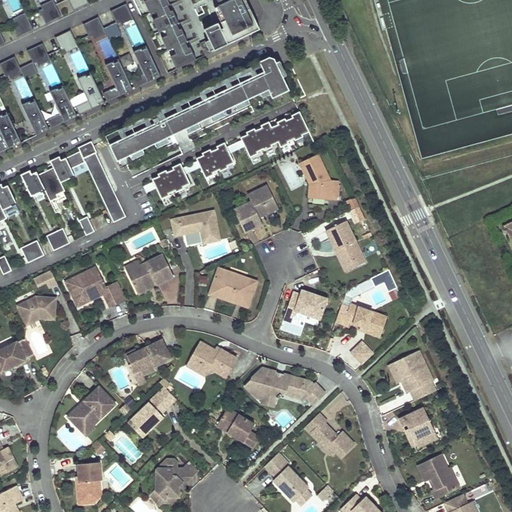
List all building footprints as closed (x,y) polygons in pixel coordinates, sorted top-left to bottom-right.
[(17,0),(8,0),(14,12),(21,9),(17,0)] [(46,24),(61,17),(55,5),(53,0),(41,6),(42,10),(39,11),(40,13),(46,24)] [(68,0),(74,11),(89,4),(87,0),(68,0)] [(180,67),(148,0),(143,0),(177,69),(180,67)] [(197,59),(168,0),(148,0),(180,67),(197,59)] [(221,0),(223,4),(220,5),(227,20),(233,34),(226,38),(219,24),(205,30),(211,41),(215,51),(256,31),(240,0),(221,0)] [(121,26),(134,20),(126,3),(111,10),(117,24),(120,23),(121,26)] [(18,37),(33,30),(28,19),(25,13),(13,19),(14,23),(12,24),(13,26),(18,37)] [(94,40),(106,34),(104,30),(98,17),(83,24),(89,37),(92,36),(94,40)] [(233,34),(227,20),(219,24),(226,38),(233,34)] [(136,25),(127,29),(135,47),(144,42),(136,25)] [(66,53),(78,47),(77,43),(70,30),(55,37),(61,50),(64,49),(66,53)] [(108,38),(99,42),(108,60),(117,56),(108,38)] [(215,51),(211,41),(207,43),(203,45),(207,55),(211,53),(215,51)] [(38,66),(50,60),(49,56),(42,43),(27,50),(33,62),(33,64),(36,62),(38,66)] [(131,80),(135,89),(156,79),(155,77),(158,76),(160,75),(147,48),(143,51),(141,48),(137,50),(138,53),(137,54),(139,59),(137,60),(144,74),(131,80)] [(80,51),(71,55),(80,73),(88,69),(80,51)] [(10,79),(22,73),(20,68),(14,56),(0,63),(0,65),(5,77),(8,76),(10,79)] [(275,64),(273,60),(268,58),(258,63),(259,64),(261,68),(263,72),(257,76),(253,77),(251,72),(249,73),(252,78),(228,89),(226,84),(224,85),(227,90),(207,99),(204,101),(201,96),(200,97),(202,102),(182,111),(179,113),(176,108),(175,109),(177,113),(185,130),(188,137),(201,131),(198,124),(267,91),(272,100),(289,91),(282,78),(275,64)] [(103,93),(107,102),(128,92),(127,90),(129,89),(132,88),(119,62),(115,64),(114,61),(109,63),(110,66),(109,67),(111,72),(109,73),(115,87),(103,93)] [(33,62),(20,68),(22,73),(26,80),(38,74),(33,64),(33,62)] [(285,77),(278,62),(275,64),(282,78),(285,77)] [(52,64),(43,69),(52,86),(61,82),(52,64)] [(207,99),(204,95),(224,85),(226,84),(249,73),(251,72),(253,77),(257,76),(254,71),(261,68),(259,64),(173,105),(175,109),(176,108),(179,113),(182,111),(180,106),(200,97),(201,96),(204,101),(207,99)] [(75,106),(79,115),(100,105),(99,103),(104,101),(91,75),(87,77),(86,75),(81,77),(82,79),(81,80),(84,85),(81,87),(88,101),(75,106)] [(24,78),(16,82),(24,99),(32,95),(24,78)] [(47,120),(51,128),(72,119),(71,117),(73,116),(76,114),(64,88),(59,90),(58,88),(53,90),(54,92),(53,93),(56,99),(53,100),(60,114),(47,120)] [(25,113),(32,127),(36,136),(44,132),(43,130),(46,129),(48,128),(36,101),(31,104),(30,101),(25,103),(26,106),(25,106),(28,112),(25,113)] [(156,117),(175,109),(173,105),(154,114),(156,117)] [(278,125),(271,127),(269,122),(261,125),(262,128),(255,131),(254,129),(246,133),(247,135),(240,138),(241,140),(245,147),(250,158),(258,154),(257,152),(263,149),(264,151),(273,147),(272,145),(278,142),(280,148),(288,144),(287,142),(294,139),(295,141),(303,137),(302,135),(309,132),(299,111),(291,115),(292,118),(286,121),(285,118),(277,122),(278,125)] [(185,130),(177,113),(165,119),(170,130),(173,136),(185,130)] [(0,141),(0,152),(17,145),(16,143),(18,142),(20,141),(8,114),(3,117),(2,114),(0,115),(0,131),(4,140),(0,141)] [(126,138),(123,133),(143,124),(145,123),(147,128),(150,126),(148,121),(151,120),(156,117),(154,114),(117,131),(119,135),(120,135),(122,139),(126,138)] [(116,163),(167,139),(164,133),(156,117),(151,120),(153,125),(150,126),(147,128),(145,123),(143,124),(146,128),(126,138),(122,139),(120,135),(119,135),(121,140),(109,146),(116,163)] [(173,136),(170,130),(167,132),(169,138),(172,144),(176,142),(173,136)] [(241,140),(227,147),(230,154),(245,147),(241,140)] [(91,142),(78,148),(79,152),(83,159),(95,153),(96,153),(93,146),(91,142)] [(217,149),(211,152),(210,150),(202,154),(203,156),(196,159),(197,161),(200,168),(206,179),(213,175),(212,173),(219,170),(220,172),(228,168),(227,166),(234,163),(230,154),(227,147),(224,143),(216,147),(217,149)] [(66,158),(71,169),(85,162),(83,159),(79,152),(66,158)] [(126,217),(95,153),(83,159),(85,162),(113,223),(126,217)] [(330,180),(317,154),(299,162),(309,184),(311,182),(312,185),(312,198),(336,199),(338,180),(330,180)] [(75,177),(71,169),(66,158),(61,161),(59,157),(50,162),(52,165),(53,168),(61,184),(75,177)] [(197,161),(182,168),(186,175),(200,168),(197,161)] [(168,194),(175,191),(176,193),(184,189),(183,187),(190,184),(186,175),(182,168),(180,164),(172,168),(173,170),(167,173),(166,171),(158,175),(159,177),(152,180),(153,182),(156,189),(161,200),(169,196),(168,194)] [(53,168),(38,175),(45,192),(50,203),(59,199),(58,196),(65,192),(61,184),(53,168)] [(31,175),(30,171),(20,176),(22,179),(31,198),(45,192),(38,175),(36,172),(31,175)] [(143,187),(146,194),(156,189),(153,182),(143,187)] [(2,189),(1,185),(0,185),(0,206),(3,212),(16,205),(7,186),(2,189)] [(267,185),(247,194),(249,199),(269,189),(267,185)] [(278,208),(269,189),(249,199),(250,201),(233,209),(244,232),(262,224),(259,217),(258,215),(262,213),(263,215),(278,208)] [(358,206),(354,197),(347,200),(351,210),(358,206)] [(219,240),(213,210),(171,219),(175,236),(200,230),(203,243),(219,240)] [(87,217),(79,221),(86,236),(94,232),(87,217)] [(363,255),(347,220),(326,230),(335,250),(338,249),(347,270),(357,265),(354,259),(363,255)] [(511,239),(511,221),(503,226),(511,240),(511,239)] [(63,229),(46,237),(53,252),(70,244),(63,229)] [(28,264),(44,256),(37,241),(20,249),(28,264)] [(347,270),(338,249),(335,250),(335,251),(345,271),(347,270)] [(173,276),(162,254),(140,265),(127,271),(130,278),(136,290),(154,281),(156,285),(173,276)] [(366,261),(363,255),(354,259),(357,265),(366,261)] [(4,257),(0,258),(0,269),(3,276),(11,272),(4,257)] [(140,265),(138,260),(125,267),(127,271),(140,265)] [(106,286),(96,266),(72,278),(75,285),(68,288),(77,306),(91,299),(88,294),(94,291),(97,296),(103,293),(109,306),(126,298),(117,281),(106,286)] [(256,281),(231,272),(228,274),(225,273),(224,270),(218,268),(210,291),(212,294),(222,298),(224,297),(234,300),(235,302),(245,306),(248,304),(256,281)] [(388,292),(397,287),(388,269),(371,278),(375,287),(384,283),(388,292)] [(57,284),(51,270),(34,278),(38,286),(46,282),(49,288),(57,284)] [(75,285),(72,278),(65,281),(68,288),(75,285)] [(154,281),(136,290),(138,294),(156,285),(154,281)] [(327,298),(302,290),(300,294),(293,291),(285,313),(294,316),(295,310),(320,319),(327,298)] [(97,296),(94,291),(88,294),(91,299),(97,296)] [(56,298),(35,296),(17,305),(23,317),(29,315),(31,319),(36,316),(40,316),(40,318),(54,319),(56,298)] [(387,316),(350,303),(349,307),(341,304),(335,321),(347,326),(349,322),(362,326),(367,328),(366,332),(379,337),(387,316)] [(285,313),(283,319),(291,322),(294,316),(285,313)] [(31,319),(29,315),(23,317),(26,324),(40,318),(40,316),(36,316),(31,319)] [(34,355),(25,337),(0,349),(0,369),(1,371),(25,360),(25,359),(34,355)] [(137,351),(127,356),(130,363),(128,364),(132,372),(140,369),(142,374),(156,367),(155,366),(171,358),(162,339),(137,351)] [(237,358),(220,349),(218,352),(214,350),(199,341),(190,358),(209,369),(210,368),(226,377),(237,358)] [(362,364),(373,354),(362,342),(351,353),(362,364)] [(130,363),(127,356),(137,351),(136,349),(124,355),(128,364),(130,363)] [(433,380),(419,350),(392,363),(401,382),(405,380),(410,391),(415,401),(435,390),(431,381),(433,380)] [(209,369),(190,358),(186,365),(206,375),(209,369)] [(401,382),(392,363),(388,365),(397,384),(401,382)] [(181,365),(174,380),(200,391),(206,376),(181,365)] [(311,380),(285,373),(281,377),(274,375),(276,370),(263,366),(252,377),(253,378),(244,386),(255,397),(262,399),(261,403),(273,406),(275,397),(279,398),(282,394),(287,389),(303,394),(307,398),(313,405),(326,393),(316,382),(314,383),(311,380)] [(142,374),(140,369),(132,372),(135,378),(142,374)] [(410,391),(405,380),(401,382),(406,393),(410,391)] [(116,404),(99,386),(84,400),(87,403),(82,408),(79,405),(67,416),(81,430),(90,422),(93,425),(116,404)] [(175,397),(164,386),(127,422),(141,435),(162,415),(159,413),(175,397)] [(303,394),(287,389),(282,394),(304,401),(307,398),(303,394)] [(255,424),(227,407),(216,425),(244,442),(255,424)] [(433,429),(423,408),(399,419),(402,427),(403,427),(409,424),(413,432),(411,433),(416,445),(417,448),(434,440),(430,431),(433,429)] [(355,444),(342,431),(337,436),(331,429),(329,431),(326,427),(327,425),(325,423),(327,421),(319,413),(306,426),(311,432),(310,432),(326,448),(330,445),(336,451),(341,457),(355,444)] [(90,422),(81,430),(86,436),(95,427),(93,425),(90,422)] [(416,445),(411,433),(413,432),(409,424),(403,427),(412,447),(416,445)] [(114,435),(109,429),(103,434),(109,440),(114,435)] [(95,441),(90,447),(97,454),(102,449),(95,441)] [(330,445),(326,448),(333,455),(336,451),(330,445)] [(0,450),(0,475),(17,467),(7,447),(2,449),(0,450)] [(308,488),(288,466),(290,464),(278,452),(264,466),(275,477),(273,480),(293,502),(296,500),(301,505),(311,495),(306,490),(308,488)] [(447,467),(441,455),(418,466),(425,481),(430,479),(434,477),(435,479),(433,480),(437,488),(435,489),(432,491),(436,499),(437,499),(460,488),(456,481),(450,468),(448,469),(447,467)] [(190,476),(182,467),(176,467),(168,467),(168,464),(176,464),(173,458),(167,458),(155,470),(156,489),(150,495),(158,504),(161,502),(168,495),(178,495),(178,487),(176,486),(181,482),(182,483),(190,476)] [(102,480),(100,462),(78,464),(79,476),(79,481),(77,482),(78,499),(89,498),(94,502),(101,494),(96,490),(95,481),(100,480),(102,480)] [(196,470),(188,462),(182,467),(190,476),(196,470)] [(333,491),(328,485),(318,495),(324,500),(329,495),(333,491)] [(23,500),(16,486),(0,493),(0,511),(11,511),(9,506),(14,504),(23,500)] [(381,511),(365,496),(361,499),(356,493),(340,509),(343,511),(349,511),(351,511),(352,511),(381,511)] [(471,511),(468,504),(463,494),(443,503),(447,511),(471,511)] [(477,511),(472,501),(468,504),(471,511),(477,511)]
